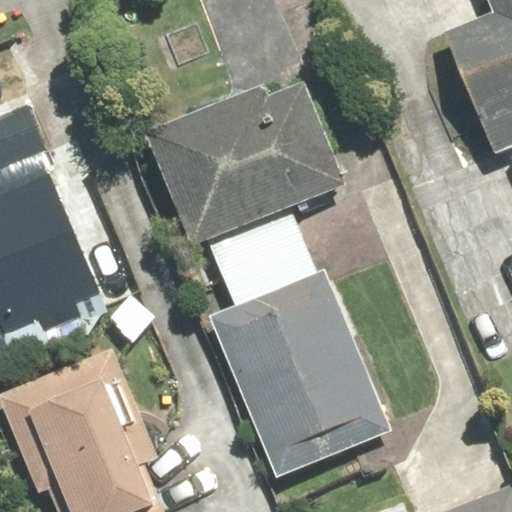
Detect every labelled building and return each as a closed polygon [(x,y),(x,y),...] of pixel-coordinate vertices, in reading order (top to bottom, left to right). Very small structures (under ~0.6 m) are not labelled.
[(511,0),(504,0),(507,6),(461,22),(504,149),(511,146),(511,0)] [(166,134),(207,229),(350,167),(308,72),(166,134)] [(0,303),(6,301),(21,342),(119,309),(44,95),(0,110),(0,303)] [(222,318),(289,474),(403,426),(336,270),(222,318)] [(511,296),(503,300),(511,322),(511,296)] [(185,511),(123,347),(23,385),(71,511),(185,511)] [(511,511),(511,485),(451,511),(511,511)]
